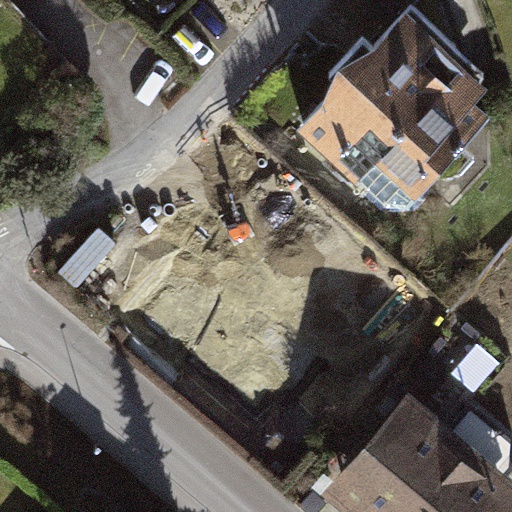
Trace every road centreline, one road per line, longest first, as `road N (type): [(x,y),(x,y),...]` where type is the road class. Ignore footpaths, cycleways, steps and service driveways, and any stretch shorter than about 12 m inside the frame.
road 1 (residential): [(306,0),(181,129),(0,239)]
road 2 (residential): [(252,511),(0,297)]
